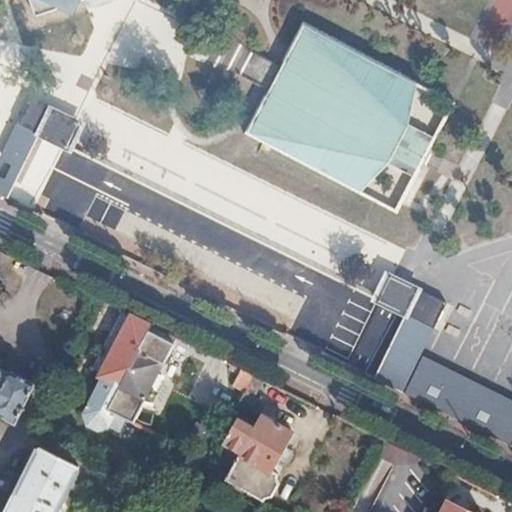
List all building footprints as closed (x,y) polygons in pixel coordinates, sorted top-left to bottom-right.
[(29,0),(32,9),(39,7),(41,15),(84,0),(29,0)] [(41,15),(39,7),(32,9),(36,17),(41,15)] [(455,103),(303,25),(246,137),(399,216),(455,103)] [(16,124),(39,138),(41,140),(56,112),(27,98),(16,124)] [(56,112),(41,140),(72,155),(89,124),(58,110),(56,112)] [(0,157),(0,195),(9,200),(39,138),(16,124),(0,157)] [(405,319),(407,315),(419,291),(420,288),(388,272),(373,303),(405,319)] [(410,317),(377,382),(403,395),(448,306),(419,291),(407,315),(410,317)] [(152,329),(123,314),(94,373),(102,377),(101,381),(105,384),(100,393),(88,419),(89,426),(99,431),(106,427),(115,432),(121,420),(110,414),(116,401),(149,336),(152,329)] [(173,348),(177,341),(152,329),(149,336),(173,348)] [(116,401),(110,414),(134,425),(173,348),(149,336),(116,401)] [(0,419),(18,428),(38,389),(13,376),(12,378),(0,372),(0,419)] [(247,394),(255,380),(242,374),(235,388),(247,394)] [(294,436),(264,420),(257,432),(239,423),(226,446),(243,456),(229,484),(264,504),(267,499),(275,498),(281,487),(279,480),(281,477),(272,473),(294,436)] [(61,511),(82,470),(43,451),(12,511),(61,511)]
